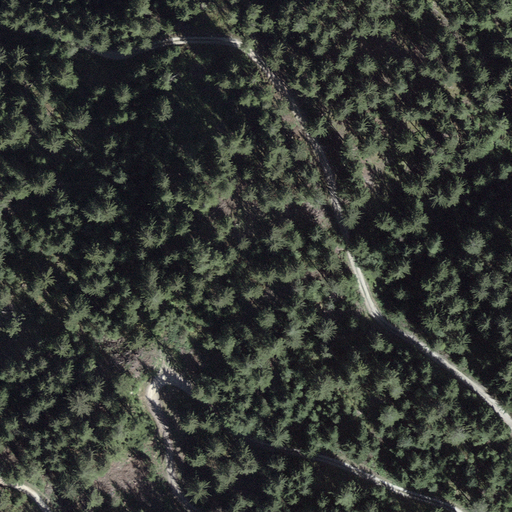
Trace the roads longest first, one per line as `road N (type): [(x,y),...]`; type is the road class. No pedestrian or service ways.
road 1 (track): [(511,431),(463,380),(378,321),(313,143),(256,56),(223,39),(168,40),(115,53),(0,21)]
road 2 (track): [(198,511),(177,494),(170,434),(153,394),(155,382),(171,375),(254,443),(337,461),(459,511)]
